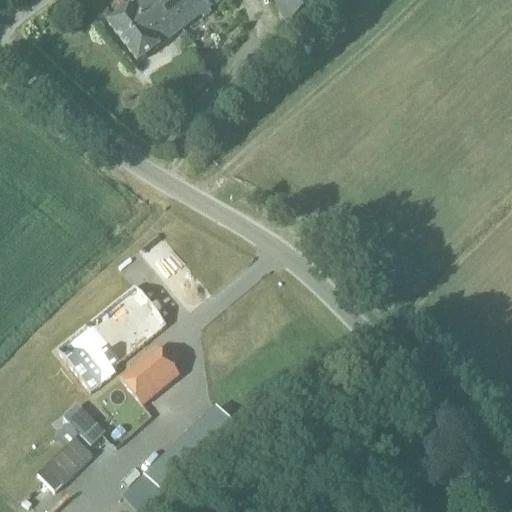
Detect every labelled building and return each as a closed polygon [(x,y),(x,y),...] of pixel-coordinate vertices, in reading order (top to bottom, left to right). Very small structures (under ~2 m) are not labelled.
[(225,0),(143,0),(107,27),(137,67),(225,0)] [(267,0),(288,26),(320,1),(318,0),(267,0)] [(192,55),(157,82),(178,109),(213,82),(192,55)] [(230,119),(226,114),(218,121),(222,125),(230,119)] [(167,330),(135,290),(56,354),(91,398),(116,377),(113,373),(167,330)] [(157,351),(119,381),(142,410),(179,379),(157,351)] [(144,480),(174,511),(181,511),(250,446),(216,411),(144,480)] [(87,444),(100,431),(88,420),(75,432),(87,444)]
